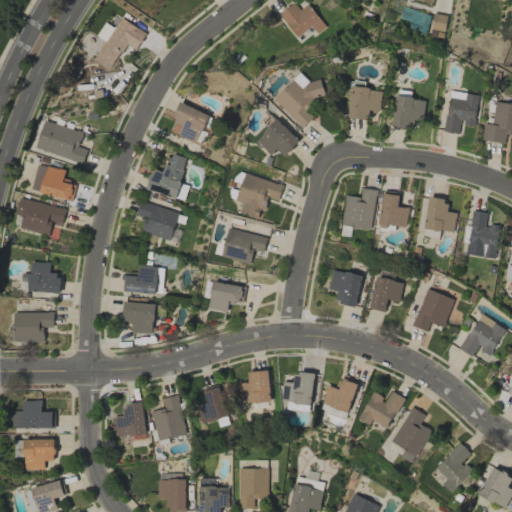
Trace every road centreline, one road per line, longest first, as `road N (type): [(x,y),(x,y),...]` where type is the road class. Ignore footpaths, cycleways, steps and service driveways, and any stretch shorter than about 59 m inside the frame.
road 1 (residential): [(247,0),(167,61),(120,152),(88,373),(100,497),(115,511)]
road 2 (tertiary): [(511,439),(377,347),(286,338),(130,370),(0,374)]
road 3 (residential): [(286,338),(315,187),(329,164),(390,155),(511,187)]
road 4 (secondary): [(0,174),(30,92),(79,0)]
